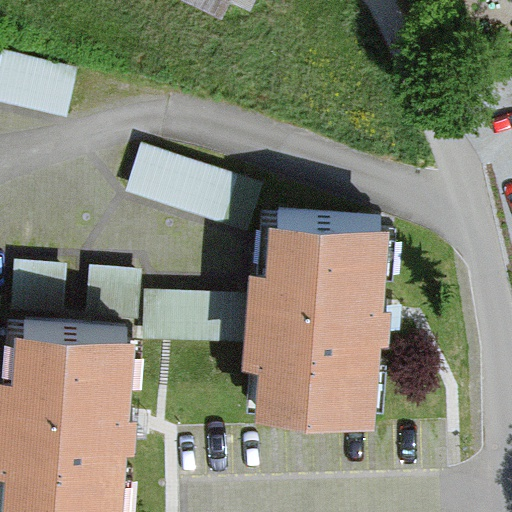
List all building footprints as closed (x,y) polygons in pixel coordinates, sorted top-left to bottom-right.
[(227,0),(189,0),(220,15),(227,0)] [(0,39),(0,86),(72,98),(79,52),(0,39)] [(138,138),(128,187),(253,211),(263,162),(138,138)] [(393,212),(277,206),(274,255),(256,254),(251,352),(266,353),(263,398),(382,404),(393,212)] [(138,320),(22,314),(19,363),(1,362),(0,382),(0,460),(11,461),(9,506),(128,511),(138,320)]
